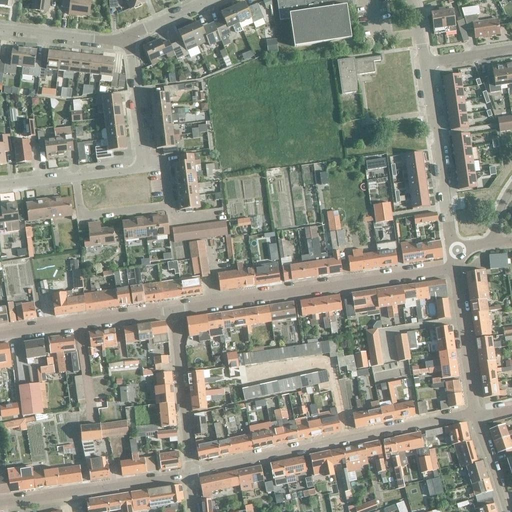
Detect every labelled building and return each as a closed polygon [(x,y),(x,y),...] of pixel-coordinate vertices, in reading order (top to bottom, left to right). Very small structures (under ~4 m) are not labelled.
[(33,0),(32,10),(47,13),(48,0),(33,0)] [(62,0),(61,8),(70,9),(69,15),(77,16),(77,15),(89,17),(91,0),(89,0),(62,0)] [(117,8),(116,0),(108,0),(109,9),(117,8)] [(125,0),(130,10),(145,3),(143,0),(125,0)] [(288,81),(227,98),(245,162),(276,153),(268,121),(293,114),(295,121),(358,103),(350,71),(343,73),(342,67),(379,51),(375,42),(383,38),(380,29),(389,25),(385,16),(383,17),(375,0),(287,0),(315,61),(288,81)] [(232,8),(239,24),(251,19),(253,24),(263,19),(257,4),(247,9),(244,3),(232,8)] [(461,9),(463,17),(468,30),(473,29),(475,39),(499,35),(497,20),(478,23),(477,15),(480,15),(478,6),(461,9)] [(230,45),(226,35),(230,33),(228,29),(239,24),(232,8),(221,13),(223,19),(213,23),(214,26),(221,41),(224,48),(230,45)] [(443,23),(454,21),(453,10),(442,12),(443,23)] [(443,23),(442,12),(431,14),(432,24),(443,23)] [(463,43),(468,41),(461,20),(456,22),(463,43)] [(443,23),(445,33),(456,32),(454,21),(443,23)] [(189,27),(197,47),(207,42),(209,46),(221,41),(214,26),(203,31),(199,23),(189,27)] [(443,23),(432,24),(434,35),(445,33),(443,23)] [(181,41),(170,46),(175,56),(177,60),(188,55),(187,51),(197,47),(189,27),(178,32),(181,41)] [(175,56),(170,46),(168,42),(162,45),(160,40),(144,47),(152,66),(158,63),(156,59),(166,55),(168,59),(175,56)] [(276,41),(266,42),(268,55),(278,53),(276,41)] [(16,67),(22,68),(24,49),(12,48),(11,58),(5,58),(5,61),(3,74),(15,75),(16,67)] [(21,76),(39,78),(41,65),(41,62),(35,61),(36,51),(24,49),(22,68),(21,76)] [(52,71),(58,72),(60,53),(48,52),(47,66),(41,65),(39,78),(39,79),(45,80),(46,74),(52,75),(52,71)] [(68,79),(71,54),(60,53),(58,72),(64,72),(63,79),(68,79)] [(73,73),(79,74),(81,56),(71,54),(68,79),(73,80),(73,73)] [(79,74),(90,75),(92,57),(81,56),(79,74)] [(90,75),(100,76),(102,58),(92,57),(90,75)] [(102,58),(100,76),(100,81),(111,82),(111,88),(117,88),(118,74),(113,74),(114,59),(102,58)] [(511,64),(503,66),(506,85),(511,84),(511,64)] [(500,87),(506,85),(503,66),(492,68),(493,76),(487,77),(490,94),(501,92),(500,87)] [(460,75),(443,77),(445,91),(462,88),(460,75)] [(151,107),(169,105),(169,99),(175,98),(174,93),(178,92),(177,86),(163,87),(164,94),(150,95),(151,107)] [(462,88),(445,91),(446,104),(464,102),(462,88)] [(103,109),(121,106),(120,96),(102,98),(103,109)] [(464,102),(446,104),(448,117),(466,115),(464,102)] [(169,105),(151,107),(153,118),(178,115),(177,110),(170,111),(169,105)] [(104,119),(123,117),(121,106),(103,109),(104,119)] [(82,122),(81,111),(74,112),(71,112),(72,123),(82,122)] [(172,126),(179,125),(178,120),(185,119),(185,114),(178,115),(153,118),(154,128),(172,126)] [(466,115),(448,117),(450,131),(468,129),(466,115)] [(106,130),(124,127),(123,117),(104,119),(106,130)] [(506,132),(511,131),(509,117),(503,118),(506,132)] [(499,133),(506,132),(503,118),(502,118),(497,119),(499,133)] [(25,122),(27,137),(35,136),(33,121),(25,122)] [(179,131),(173,132),(172,126),(154,128),(155,139),(179,136),(179,131)] [(107,140),(125,138),(124,127),(106,130),(107,140)] [(54,130),(55,138),(57,158),(68,157),(66,146),(72,145),(70,128),(64,129),(64,131),(60,131),(60,129),(54,130)] [(57,158),(55,138),(45,140),(44,131),(37,132),(39,149),(45,148),(46,159),(57,158)] [(469,134),(451,137),(453,150),(471,148),(469,134)] [(0,165),(5,165),(4,153),(11,152),(9,135),(0,136),(0,165)] [(179,136),(155,139),(156,150),(163,149),(163,155),(178,154),(177,147),(174,147),(174,141),(180,141),(179,136)] [(125,138),(107,140),(108,146),(95,148),(96,160),(113,158),(112,151),(127,150),(125,138)] [(15,143),(17,163),(31,162),(28,141),(15,143)] [(471,148),(453,150),(455,163),(473,161),(471,148)] [(422,153),(404,155),(406,169),(424,167),(422,153)] [(175,175),(202,172),(195,173),(194,162),(199,161),(198,154),(178,157),(179,163),(174,164),(175,175)] [(473,161),(455,163),(457,177),(475,174),(473,161)] [(424,167),(406,169),(408,182),(426,180),(424,167)] [(177,187),(197,185),(196,178),(202,177),(202,172),(175,175),(177,187)] [(475,174),(457,177),(459,190),(476,188),(475,174)] [(426,180),(408,182),(410,195),(428,193),(426,180)] [(197,185),(177,187),(178,199),(198,196),(197,189),(204,189),(210,188),(210,183),(203,184),(197,185)] [(428,193),(410,195),(412,209),(430,207),(428,193)] [(198,196),(178,199),(180,211),(185,210),(185,213),(190,212),(190,209),(200,208),(199,201),(205,201),(205,195),(198,196)] [(48,199),(50,219),(71,216),(72,220),(77,220),(75,210),(71,210),(70,199),(55,200),(55,198),(48,199)] [(29,222),(50,219),(48,199),(41,200),(41,202),(26,204),(29,222)] [(19,231),(19,227),(18,221),(24,221),(22,205),(16,206),(16,203),(1,205),(1,211),(0,211),(0,229),(7,228),(7,233),(19,231)] [(436,213),(413,217),(414,225),(437,222),(436,213)] [(152,217),(144,218),(147,242),(157,241),(156,236),(169,235),(166,217),(152,219),(152,217)] [(147,242),(144,218),(136,219),(136,221),(122,223),(124,240),(146,238),(147,242)] [(250,218),(237,220),(238,227),(251,226),(250,218)] [(395,222),(390,222),(391,234),(393,246),(399,246),(397,233),(395,222)] [(84,248),(90,247),(115,244),(114,237),(119,237),(118,229),(113,230),(113,228),(101,230),(100,223),(88,225),(89,231),(88,231),(89,240),(84,240),(84,248)] [(316,227),(310,228),(312,240),(315,262),(317,277),(330,275),(327,261),(326,254),(321,255),(318,239),(317,239),(316,227)] [(31,239),(32,238),(30,228),(25,229),(29,259),(33,258),(31,239)] [(308,264),(303,264),(305,279),(317,277),(315,262),(312,240),(310,228),(305,229),(306,241),(309,259),(308,259),(308,264)] [(336,232),(339,248),(345,247),(343,231),(336,232)] [(333,253),(326,254),(327,261),(330,275),(342,273),(340,259),(339,248),(336,232),(330,233),(333,253)] [(287,259),(284,240),(278,241),(281,260),(287,259)] [(205,241),(189,244),(191,259),(199,258),(201,275),(202,279),(210,277),(207,258),(205,241)] [(422,244),(424,261),(442,259),(439,242),(422,244)] [(424,261),(422,244),(409,246),(409,243),(400,244),(402,253),(410,252),(411,263),(424,261)] [(277,249),(270,250),(271,261),(278,260),(277,249)] [(378,253),(380,267),(398,265),(396,250),(378,253)] [(380,267),(378,253),(350,257),(352,272),(380,267)] [(490,270),(507,268),(506,254),(489,256),(490,270)] [(193,276),(201,275),(199,258),(191,259),(193,276)] [(177,262),(167,263),(168,271),(174,270),(175,275),(179,274),(177,262)] [(256,286),(253,268),(243,270),(242,263),(237,264),(238,271),(218,273),(220,291),(256,286)] [(258,268),(253,268),(256,286),(270,284),(279,283),(277,264),(267,265),(267,264),(257,266),(258,268)] [(284,282),(305,279),(303,264),(282,268),(284,282)] [(133,269),(136,287),(130,287),(133,304),(144,302),(142,286),(139,268),(133,269)] [(73,289),(83,287),(82,270),(72,271),(73,289)] [(466,273),(472,314),(488,312),(501,310),(500,306),(494,306),(495,307),(488,308),(487,299),(496,298),(496,294),(489,294),(485,270),(466,273)] [(115,290),(118,307),(130,305),(128,288),(122,289),(119,272),(114,273),(113,271),(103,272),(103,278),(114,276),(116,289),(115,290)] [(180,280),(183,297),(202,294),(199,277),(180,280)] [(161,283),(164,299),(183,297),(180,280),(161,283)] [(426,283),(415,285),(417,300),(414,301),(417,320),(422,320),(419,300),(429,298),(430,300),(436,299),(436,301),(448,299),(447,297),(445,284),(445,280),(440,281),(426,283)] [(40,283),(42,295),(48,294),(46,282),(40,283)] [(142,286),(144,302),(164,299),(161,283),(142,286)] [(415,285),(402,286),(404,300),(414,299),(414,301),(417,300),(415,285)] [(389,288),(393,314),(397,314),(396,306),(405,305),(405,306),(405,302),(404,300),(402,286),(389,288)] [(393,314),(389,288),(376,290),(379,308),(388,307),(389,319),(394,318),(393,314)] [(84,297),(85,312),(118,307),(115,290),(84,294),(84,297)] [(352,294),(352,299),(344,300),(347,318),(355,317),(355,314),(367,312),(366,308),(378,306),(379,308),(376,290),(352,294)] [(327,298),(331,328),(332,333),(337,332),(335,317),(333,317),(332,313),(342,311),(340,296),(327,298)] [(67,305),(68,314),(85,312),(84,297),(72,299),(73,305),(67,305)] [(331,328),(327,298),(314,300),(315,315),(325,314),(326,318),(324,318),(325,329),(331,328)] [(73,305),(72,299),(53,302),(55,316),(68,314),(67,305),(73,305)] [(436,301),(439,320),(450,318),(448,299),(436,301)] [(302,317),(310,316),(312,315),(312,320),(311,320),(312,326),(317,325),(315,315),(314,300),(300,302),(302,317)] [(10,323),(16,322),(13,303),(7,304),(10,323)] [(21,304),(15,305),(16,308),(18,322),(37,319),(34,303),(21,305),(21,304)] [(269,306),(272,322),(296,318),(294,303),(269,306)] [(245,310),(248,333),(252,332),(251,325),(272,322),(269,306),(245,310)] [(0,308),(0,324),(8,323),(6,308),(0,308)] [(248,333),(245,310),(220,314),(223,329),(244,326),(245,334),(248,333)] [(472,314),(473,326),(491,323),(491,321),(489,321),(488,312),(472,314)] [(223,329),(220,314),(207,316),(210,338),(224,336),(223,329)] [(189,335),(198,333),(199,343),(210,341),(210,338),(207,316),(187,319),(189,335)] [(162,322),(150,324),(152,341),(153,344),(153,345),(168,343),(165,322),(162,322)] [(491,323),(473,326),(475,337),(491,335),(490,325),(492,325),(491,323)] [(150,324),(137,326),(139,342),(140,343),(152,341),(150,324)] [(139,342),(137,326),(124,328),(126,344),(139,342)] [(439,353),(455,351),(452,326),(436,328),(439,353)] [(505,341),(511,340),(511,328),(503,329),(505,341)] [(103,331),(105,348),(117,346),(115,330),(103,331)] [(105,348),(103,331),(89,333),(91,347),(102,346),(103,351),(105,351),(105,348)] [(396,343),(408,341),(406,335),(395,337),(396,343)] [(76,353),(76,351),(74,336),(62,337),(64,355),(72,354),(74,372),(79,371),(77,353),(76,353)] [(64,355),(62,337),(49,338),(51,354),(57,353),(59,373),(66,372),(64,355)] [(477,351),(498,348),(497,344),(492,345),(491,337),(475,339),(477,351)] [(330,359),(338,358),(339,367),(347,366),(348,373),(356,372),(353,356),(343,357),(342,352),(338,352),(336,340),(328,341),(329,353),(330,359)] [(34,359),(46,357),(43,341),(25,343),(28,364),(35,363),(34,359)] [(328,341),(320,342),(322,354),(329,353),(328,341)] [(397,350),(409,348),(408,341),(396,343),(397,350)] [(315,343),(303,345),(305,357),(317,355),(315,343)] [(3,360),(13,358),(11,344),(0,345),(0,364),(4,364),(3,360)] [(303,345),(297,346),(298,358),(305,357),(303,345)] [(409,348),(397,350),(398,356),(410,354),(409,348)] [(498,348),(477,351),(480,372),(496,369),(494,353),(496,352),(496,351),(498,351),(498,348)] [(279,349),(273,350),(275,361),(281,360),(279,349)] [(455,351),(439,353),(440,360),(425,362),(426,369),(427,369),(429,368),(457,364),(455,351)] [(263,363),(262,352),(255,353),(257,364),(263,363)] [(355,354),(358,369),(368,368),(365,353),(355,354)] [(410,354),(398,356),(399,362),(411,360),(410,354)] [(164,356),(155,358),(156,371),(161,371),(161,365),(159,365),(158,361),(165,360),(164,356)] [(46,374),(55,373),(53,358),(47,359),(48,367),(40,368),(42,382),(47,382),(46,374)] [(371,361),(368,361),(369,368),(384,365),(383,359),(371,361)] [(457,364),(429,368),(429,373),(442,371),(443,379),(459,376),(457,364)] [(496,369),(480,372),(482,385),(497,383),(495,373),(500,372),(500,369),(496,369)] [(327,370),(318,372),(320,384),(330,382),(327,370)] [(190,386),(204,384),(223,382),(223,377),(204,380),(203,371),(188,373),(190,386)] [(320,384),(318,372),(312,373),(315,385),(320,384)] [(160,405),(174,403),(171,373),(156,374),(158,387),(155,387),(157,405),(160,405)] [(309,386),(315,385),(312,373),(307,375),(309,386)] [(307,375),(301,376),(303,388),(309,386),(307,375)] [(78,400),(86,400),(83,376),(75,377),(78,400)] [(303,388),(301,376),(295,377),(297,389),(303,388)] [(291,390),(289,379),(283,380),(286,391),(291,390)] [(283,380),(277,381),(280,393),(286,391),(283,380)] [(413,402),(397,405),(394,386),(401,384),(401,380),(388,383),(392,401),(393,406),(395,420),(416,416),(413,402)] [(450,409),(450,408),(463,406),(461,393),(459,380),(445,382),(447,401),(439,402),(441,411),(450,409)] [(280,393),(277,381),(271,383),(274,394),(280,393)] [(271,383),(266,384),(268,395),(274,394),(271,383)] [(505,391),(498,392),(497,383),(482,385),(483,398),(505,395),(505,391)] [(23,417),(43,414),(40,384),(20,386),(23,417)] [(204,384),(190,386),(191,399),(206,397),(209,397),(221,395),(224,395),(224,390),(205,392),(204,384)] [(268,395),(266,384),(260,385),(263,396),(268,395)] [(260,385),(248,388),(251,399),(263,396),(260,385)] [(122,402),(134,401),(133,387),(120,389),(122,402)] [(251,399),(248,388),(242,389),(245,400),(251,399)] [(206,397),(191,399),(193,411),(207,410),(206,397)] [(392,401),(379,404),(380,408),(384,423),(395,420),(393,406),(392,401)] [(380,408),(379,404),(379,402),(370,404),(371,410),(353,414),(355,429),(384,423),(380,408)] [(417,404),(419,415),(428,414),(425,402),(417,404)] [(174,403),(160,405),(162,427),(177,426),(174,403)] [(18,414),(17,404),(0,406),(0,410),(1,417),(18,414)] [(309,406),(311,415),(317,414),(315,405),(309,406)] [(285,409),(280,410),(288,443),(299,440),(296,426),(295,426),(294,421),(287,422),(287,420),(288,420),(286,412),(285,412),(285,409)] [(329,410),(331,417),(320,420),(323,435),(340,432),(335,409),(329,410)] [(279,429),(272,431),(275,446),(288,443),(280,410),(273,412),(276,422),(278,422),(279,429)] [(206,418),(205,419),(205,413),(194,415),(195,420),(193,420),(195,436),(207,434),(206,418)] [(296,426),(299,440),(312,438),(307,418),(305,419),(306,424),(296,426)] [(307,418),(312,438),(323,435),(320,420),(311,422),(310,418),(307,418)] [(127,421),(107,424),(109,438),(129,435),(127,421)] [(214,425),(218,442),(221,457),(233,455),(230,440),(225,441),(221,423),(214,425)] [(457,444),(471,442),(467,423),(447,427),(448,433),(449,433),(452,446),(457,444)] [(107,424),(101,425),(102,439),(109,438),(107,424)] [(102,440),(102,439),(101,425),(81,427),(82,442),(102,440)] [(137,434),(158,432),(157,425),(136,427),(137,434)] [(505,425),(489,430),(493,442),(509,437),(511,435),(511,431),(507,433),(505,425)] [(425,431),(426,434),(428,442),(434,440),(433,435),(443,433),(442,428),(425,431)] [(157,433),(158,440),(177,438),(176,431),(157,433)] [(275,446),(272,431),(252,435),(255,450),(275,446)] [(424,446),(421,435),(421,433),(395,438),(398,452),(401,466),(408,465),(405,450),(423,447),(424,446)] [(230,440),(233,455),(255,450),(252,435),(230,440)] [(511,447),(509,437),(493,442),(497,453),(505,451),(506,454),(511,451),(511,447)] [(398,452),(395,438),(383,441),(386,454),(398,452)] [(200,462),(221,457),(218,442),(205,445),(204,441),(196,442),(196,446),(200,462)] [(472,441),(471,442),(457,444),(460,453),(464,467),(467,467),(472,485),(479,483),(479,482),(489,479),(488,479),(483,461),(478,463),(474,449),(472,441)] [(364,445),(367,457),(383,454),(380,442),(364,445)] [(367,457),(364,445),(343,449),(346,463),(347,470),(368,466),(367,457)] [(341,471),(348,505),(354,504),(347,470),(346,463),(343,449),(331,451),(334,466),(342,464),(343,468),(342,468),(342,470),(341,471)] [(434,450),(428,451),(429,457),(432,471),(438,470),(434,450)] [(90,451),(84,452),(88,469),(90,481),(110,478),(108,465),(106,466),(105,458),(91,460),(90,451)] [(331,451),(311,456),(315,475),(320,474),(324,473),(325,477),(335,475),(334,466),(331,451)] [(158,471),(181,468),(179,452),(174,452),(159,455),(160,457),(156,457),(158,471)] [(133,460),(135,475),(147,473),(144,459),(139,459),(138,454),(132,454),(133,460)] [(154,457),(144,459),(147,473),(156,472),(154,457)] [(296,483),(294,475),(307,472),(304,457),(283,461),(287,476),(288,485),(296,483)] [(397,485),(404,484),(399,457),(391,459),(397,485)] [(429,457),(420,459),(423,473),(432,471),(429,457)] [(122,476),(135,475),(133,460),(120,462),(122,476)] [(382,485),(388,484),(383,460),(375,462),(377,473),(379,473),(382,485)] [(287,476),(283,461),(271,464),(275,479),(287,476)] [(238,471),(241,486),(242,492),(252,490),(251,484),(265,481),(261,466),(238,471)] [(8,477),(0,477),(0,494),(36,489),(34,473),(33,473),(32,467),(7,471),(8,477)] [(59,485),(57,470),(48,471),(47,467),(40,468),(40,472),(34,473),(36,489),(59,485)] [(57,470),(59,485),(82,482),(80,467),(57,470)] [(241,486),(238,471),(200,479),(204,497),(202,498),(203,511),(212,511),(211,500),(213,499),(212,492),(241,486)] [(440,476),(431,478),(435,494),(444,492),(440,476)] [(478,503),(493,499),(494,499),(489,479),(479,482),(479,483),(472,485),(474,494),(470,495),(471,498),(476,496),(478,503)] [(280,504),(276,482),(272,483),(276,505),(280,504)] [(167,488),(170,505),(171,509),(162,510),(162,511),(174,511),(177,511),(177,504),(184,503),(182,486),(167,488)] [(134,509),(134,511),(151,509),(151,508),(170,505),(167,488),(131,493),(134,509)] [(134,509),(131,493),(118,495),(121,511),(134,511),(134,509)] [(107,497),(109,511),(110,511),(118,511),(117,511),(121,511),(118,495),(107,497)] [(87,511),(109,511),(107,497),(86,500),(87,511)] [(475,510),(479,509),(479,511),(496,511),(493,499),(478,503),(474,504),(475,510)] [(375,501),(355,508),(355,511),(370,511),(377,509),(375,501)] [(398,511),(407,511),(404,502),(384,510),(384,511),(393,511),(398,510),(398,511)]
